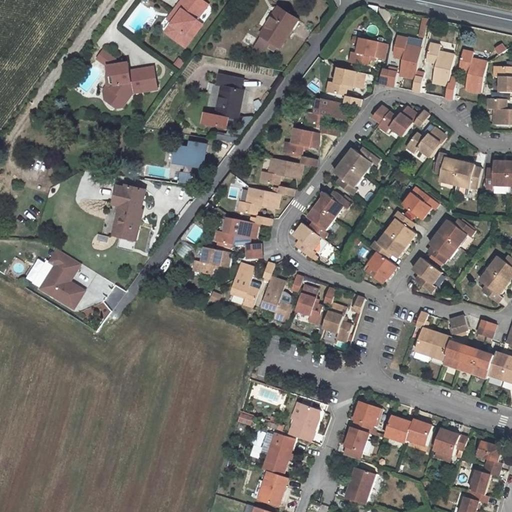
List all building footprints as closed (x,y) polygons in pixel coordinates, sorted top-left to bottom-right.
[(185,0),(184,2),(183,0),(178,6),(181,9),(164,32),(184,47),(191,38),(200,26),(195,22),(202,14),(207,6),(199,0),(185,0)] [(280,46),(297,20),(278,8),(261,34),(252,49),(261,55),(267,47),(271,41),(277,45),(280,46)] [(428,37),(431,18),(424,17),(421,36),(428,37)] [(398,36),(394,55),(404,57),(400,76),(416,80),(417,77),(423,48),(407,45),(409,38),(398,36)] [(352,52),(350,64),(368,67),(371,57),(384,60),(388,44),(362,38),(358,53),(352,52)] [(267,47),(273,51),(277,45),(271,41),(267,47)] [(428,62),(438,64),(434,83),(449,87),(456,55),(441,52),(442,45),(431,43),(428,62)] [(501,55),(509,50),(506,44),(497,48),(501,55)] [(481,94),(488,62),(474,59),(475,53),(464,50),(461,68),(471,70),(466,91),(481,94)] [(102,52),(97,60),(100,62),(105,54),(102,52)] [(100,62),(107,67),(120,65),(105,54),(100,62)] [(132,95),(157,91),(153,68),(138,71),(139,75),(129,76),(128,72),(127,64),(120,65),(107,67),(108,78),(113,77),(114,86),(112,89),(106,97),(107,103),(116,109),(122,108),(132,95)] [(504,93),(511,93),(511,66),(495,66),(495,77),(501,77),(501,93),(504,93)] [(330,82),(328,93),(346,97),(348,87),(367,90),(371,75),(340,69),(336,84),(330,82)] [(387,86),(390,72),(384,71),(380,85),(387,86)] [(390,72),(387,86),(395,88),(398,74),(390,72)] [(223,86),(217,114),(205,112),(202,123),(225,128),(226,125),(236,127),(243,117),(238,116),(243,90),(241,90),(244,80),(219,75),(217,85),(223,86)] [(106,85),(102,90),(103,100),(107,103),(106,97),(112,89),(114,86),(113,77),(108,78),(105,78),(106,85)] [(417,77),(416,80),(413,92),(421,94),(424,79),(417,77)] [(454,101),(457,86),(458,81),(452,79),(451,85),(449,85),(449,87),(446,99),(454,101)] [(360,107),(362,100),(348,97),(346,105),(349,105),(360,107)] [(349,105),(346,105),(317,99),(314,113),(308,112),(306,123),(323,126),(326,116),(345,120),(349,105)] [(508,100),(504,99),(489,99),(489,110),(495,110),(494,126),(511,126),(511,110),(507,110),(508,100)] [(389,110),(382,105),(373,117),(379,120),(380,121),(389,110)] [(401,141),(416,122),(420,116),(407,106),(396,121),(395,121),(387,116),(377,130),(385,137),(389,132),(401,141)] [(421,126),(430,115),(424,111),(416,122),(421,126)] [(325,126),(324,133),(326,134),(338,136),(339,129),(325,126)] [(326,134),(324,133),(295,127),(291,142),(286,141),(283,151),(301,155),(303,145),(322,149),(326,134)] [(415,137),(404,151),(413,157),(416,153),(429,162),(448,136),(435,127),(423,143),(415,137)] [(177,146),(175,162),(204,167),(208,145),(191,142),(190,148),(177,146)] [(345,160),(364,175),(373,163),(376,165),(380,159),(364,147),(361,153),(354,149),(345,160)] [(448,155),(440,152),(435,171),(443,173),(441,181),(456,184),(462,161),(447,157),(448,155)] [(315,166),(316,159),(303,156),(301,163),(304,163),(315,166)] [(304,163),(301,163),(273,157),(269,172),(263,170),(261,181),(279,185),(281,174),(300,178),(304,163)] [(337,183),(353,195),(358,189),(355,187),(364,175),(345,160),(336,173),(341,177),(337,183)] [(471,188),(472,186),(479,188),(483,168),(476,166),(477,164),(462,161),(456,184),(469,187),(471,188)] [(488,169),(488,176),(487,188),(495,188),(495,185),(510,186),(511,162),(496,161),(496,169),(488,169)] [(181,171),(179,183),(190,184),(192,173),(181,171)] [(233,175),(230,172),(215,192),(218,195),(233,175)] [(469,187),(456,184),(454,192),(467,195),(469,187)] [(122,207),(116,235),(136,240),(140,222),(138,222),(143,202),(145,190),(125,185),(124,188),(118,186),(114,205),(122,207)] [(281,185),(279,193),(281,194),(293,196),(294,189),(281,185)] [(325,193),(316,205),(335,219),(344,207),(338,202),(342,197),(326,185),(322,191),(325,193)] [(230,196),(237,198),(239,189),(232,187),(230,196)] [(277,209),(281,194),(279,193),(250,187),(246,202),(240,200),(238,211),(256,215),(258,205),(277,209)] [(414,193),(404,205),(421,218),(424,220),(432,207),(435,210),(439,203),(424,192),(420,197),(414,193)] [(150,224),(153,204),(143,202),(138,222),(140,222),(150,224)] [(326,231),(335,219),(316,205),(307,217),(313,222),(308,228),(321,238),(324,240),(329,233),(326,231)] [(397,219),(388,231),(408,246),(417,233),(411,229),(415,223),(399,212),(395,218),(397,219)] [(271,219),(258,215),(256,223),(258,223),(270,226),(271,219)] [(258,223),(256,223),(227,217),(224,232),(219,230),(216,241),(234,245),(236,234),(255,238),(258,223)] [(450,220),(440,233),(459,247),(468,235),(471,237),(476,231),(460,219),(456,225),(450,220)] [(308,228),(302,223),(293,235),(299,240),(294,246),(310,258),(315,252),(312,250),(321,238),(308,228)] [(408,246),(388,231),(379,243),(377,241),(372,248),(379,253),(388,260),(392,254),(399,258),(408,246)] [(459,247),(440,233),(431,244),(433,246),(429,252),(444,264),(448,258),(450,260),(459,247)] [(260,251),(260,243),(245,244),(246,252),(260,251)] [(226,267),(230,252),(204,246),(201,261),(195,260),(192,270),(210,274),(213,264),(226,267)] [(81,264),(58,250),(50,263),(55,266),(41,289),(74,309),(85,291),(68,281),(71,276),(74,277),(81,264)] [(369,265),(371,266),(367,272),(383,284),(387,279),(388,280),(398,267),(388,260),(379,253),(369,265)] [(490,269),(509,283),(511,279),(511,256),(510,255),(505,261),(499,256),(490,269)] [(416,272),(411,278),(428,290),(431,284),(434,285),(443,273),(423,258),(414,270),(416,272)] [(269,278),(270,277),(274,264),(267,262),(262,276),(269,278)] [(238,263),(233,280),(229,293),(243,298),(241,304),(252,307),(257,289),(248,286),(254,267),(240,263),(238,263)] [(490,269),(481,280),(487,285),(483,291),(499,303),(503,297),(500,295),(509,283),(490,269)] [(298,290),(300,284),(302,277),(295,274),(291,288),(298,290)] [(284,282),(276,278),(270,277),(269,278),(260,307),(274,312),(272,317),(282,321),(288,304),(279,301),(284,282)] [(318,290),(312,288),(302,285),(294,309),(309,314),(307,320),(317,324),(323,306),(313,303),(318,290)] [(329,288),(325,302),(331,304),(336,290),(329,288)] [(220,303),(224,294),(215,291),(211,300),(220,303)] [(357,297),(353,311),(360,313),(365,300),(357,297)] [(336,340),(346,343),(352,325),(343,322),(347,309),(331,304),(323,329),(337,334),(336,340)] [(421,312),(416,326),(423,328),(428,314),(421,312)] [(457,319),(461,333),(469,331),(464,316),(457,319)] [(450,320),(454,335),(461,333),(457,319),(450,320)] [(482,320),(479,327),(494,332),(496,325),(482,320)] [(479,327),(477,334),(485,337),(491,339),(494,332),(479,327)] [(423,328),(416,351),(414,357),(429,362),(431,356),(438,333),(423,328)] [(445,361),(452,341),(453,338),(438,333),(431,356),(445,361)] [(459,369),(466,346),(452,341),(445,361),(444,364),(459,369)] [(466,346),(459,369),(473,374),(481,351),(466,346)] [(481,351),(473,374),(488,379),(489,375),(496,355),(481,351)] [(504,380),(511,357),(497,352),(496,355),(489,375),(504,380)] [(307,440),(317,410),(298,404),(299,402),(294,400),(287,420),(290,421),(286,433),(307,440)] [(374,427),(380,408),(361,402),(355,420),(372,426),(374,427)] [(242,412),(238,421),(251,425),(255,416),(242,412)] [(390,415),(383,435),(405,442),(406,439),(412,422),(390,415)] [(413,419),(412,422),(406,439),(424,445),(431,425),(413,419)] [(355,420),(346,446),(363,452),(372,426),(355,420)] [(454,456),(458,447),(465,450),(470,437),(443,429),(436,450),(454,456)] [(294,438),(275,432),(264,469),(267,470),(282,475),(294,438)] [(502,448),(483,442),(478,457),(488,459),(485,468),(499,472),(501,464),(499,462),(502,448)] [(363,452),(346,446),(343,455),(360,461),(363,452)] [(477,472),(471,492),(485,497),(491,477),(497,479),(499,472),(485,468),(483,474),(477,472)] [(375,476),(355,469),(344,500),(364,507),(375,476)] [(267,470),(258,498),(278,505),(288,476),(282,475),(267,470)] [(259,479),(254,496),(258,498),(264,480),(259,479)] [(488,498),(485,497),(475,494),(473,501),(467,499),(462,511),(483,511),(484,511),(479,510),(481,504),(486,506),(488,498)]
